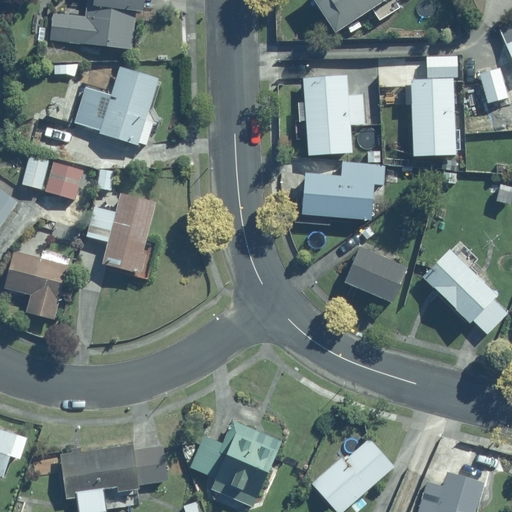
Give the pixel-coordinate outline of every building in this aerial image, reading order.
[(146,0),(95,0),(95,5),(86,4),(84,17),(52,12),(48,40),(130,53),(136,19),(143,20),(146,0)] [(379,0),(325,0),(341,24),(379,0)] [(421,61),(396,63),(395,77),(423,76),(423,79),(457,79),(456,58),(422,58),(421,61)] [(159,85),(121,72),(112,98),(87,89),(75,122),(101,131),(99,136),(146,152),(155,126),(146,123),(159,85)] [(508,105),(501,72),(480,77),(487,109),(508,105)] [(343,78),(298,80),(302,157),(347,155),(345,127),(361,126),(359,96),(344,97),(343,78)] [(450,132),(449,81),(406,80),(406,159),(449,157),(449,151),(459,151),(458,132),(450,132)] [(46,160),(26,155),(17,185),(38,191),(46,160)] [(338,177),(303,174),(301,212),(364,218),(368,184),(377,183),(378,167),(339,162),(338,177)] [(80,172),(50,163),(40,193),(72,202),(80,172)] [(0,221),(12,204),(0,194),(0,221)] [(118,215),(111,245),(105,269),(143,278),(150,251),(146,250),(156,209),(122,201),(118,215)] [(111,245),(118,215),(93,209),(86,239),(111,245)] [(505,295),(451,249),(425,280),(478,325),(505,295)] [(403,270),(353,250),(337,285),(387,307),(403,270)] [(66,259),(40,252),(38,260),(10,252),(0,287),(0,289),(26,296),(22,314),(49,322),(66,259)] [(284,442),(237,422),(234,421),(224,445),(205,437),(190,470),(217,481),(212,492),(254,510),(284,442)] [(19,435),(0,429),(0,476),(6,478),(19,435)] [(337,511),(343,511),(395,467),(371,440),(346,462),(342,457),(312,484),(337,511)] [(164,484),(162,449),(64,456),(67,500),(105,498),(105,491),(121,490),(121,494),(142,492),(141,486),(164,484)] [(476,511),(483,484),(447,476),(441,500),(418,501),(418,511),(476,511)]
